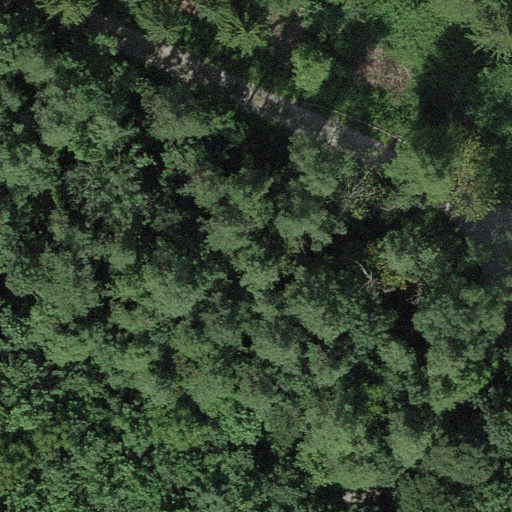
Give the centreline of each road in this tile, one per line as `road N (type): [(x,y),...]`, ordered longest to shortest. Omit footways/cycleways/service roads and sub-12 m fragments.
road 1 (track): [(36,0),(203,80),(511,248)]
road 2 (track): [(353,511),(511,332)]
